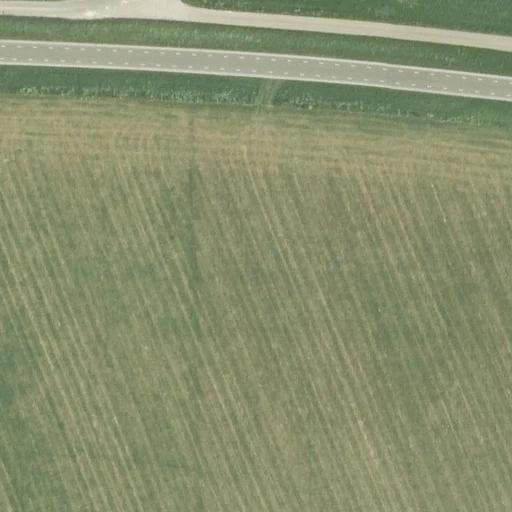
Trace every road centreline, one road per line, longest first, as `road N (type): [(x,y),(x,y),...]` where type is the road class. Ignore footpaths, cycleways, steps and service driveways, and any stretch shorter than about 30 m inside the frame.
road 1 (tertiary): [(0,66),(148,69),(511,105)]
road 2 (unclassified): [(511,43),(145,6)]
road 3 (unclassified): [(145,6),(0,0)]
